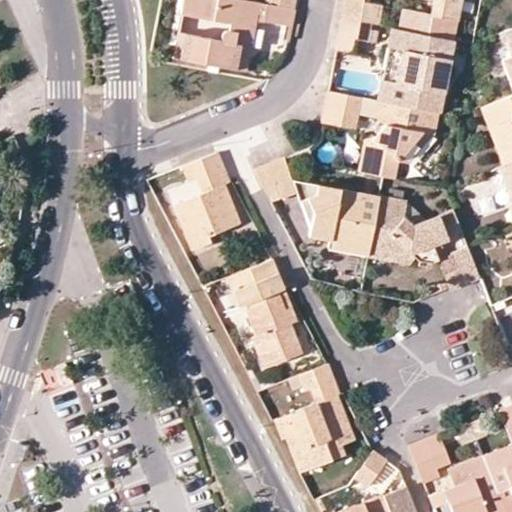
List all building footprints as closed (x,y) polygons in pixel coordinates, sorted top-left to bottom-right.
[(193,0),(191,15),(213,19),(210,37),(179,31),(175,55),(242,67),(245,50),(251,51),(260,0),(258,0),(193,0)] [(193,0),(184,0),(183,13),(191,15),(193,0)] [(347,0),(343,17),(379,24),(382,4),(363,1),(360,0),(347,0)] [(428,34),(454,39),(460,0),(434,0),(432,15),(428,34)] [(295,6),(266,1),(263,18),(274,21),(292,24),(295,6)] [(428,34),(432,15),(411,12),(400,18),(399,28),(428,34)] [(343,17),(340,35),(376,42),(379,24),(343,17)] [(292,24),(274,21),(272,32),(290,35),(292,24)] [(511,27),(503,31),(511,51),(498,57),(511,91),(511,27)] [(391,102),(440,112),(454,39),(428,34),(399,28),(398,28),(395,47),(402,49),(391,102)] [(340,35),(338,49),(373,56),(376,42),(340,35)] [(245,50),(242,67),(248,68),(251,51),(245,50)] [(330,89),(326,108),(359,115),(363,96),(330,89)] [(511,93),(481,107),(503,164),(511,160),(511,93)] [(383,174),(397,177),(400,160),(424,132),(435,134),(440,112),(391,102),(381,100),(375,130),(378,133),(376,137),(365,134),(358,170),(383,174)] [(324,118),(323,122),(357,128),(359,115),(326,108),(324,118)] [(219,152),(189,163),(195,180),(199,179),(225,168),(219,152)] [(273,163),(287,196),(297,191),(293,179),(285,159),(273,163)] [(511,160),(503,164),(497,166),(511,202),(511,201),(511,160)] [(273,163),(255,170),(272,202),(287,196),(273,163)] [(204,193),(225,185),(230,182),(225,168),(199,179),(204,193)] [(477,218),(508,208),(497,174),(465,184),(477,218)] [(379,195),(293,179),(297,191),(300,200),(308,197),(314,210),(309,236),(330,239),(328,247),(368,254),(379,195)] [(174,204),(191,249),(212,241),(209,234),(240,223),(225,185),(204,193),(174,204)] [(453,208),(415,224),(404,215),(407,200),(379,195),(368,254),(408,262),(414,256),(420,261),(419,264),(429,265),(430,261),(438,258),(433,244),(463,232),(453,208)] [(0,263),(2,250),(11,245),(0,237),(0,263)] [(438,258),(450,288),(480,276),(468,247),(438,258)] [(275,258),(229,275),(240,305),(244,303),(256,335),(251,337),(262,366),(302,351),(291,323),(298,321),(294,312),(292,304),(282,308),(276,292),(286,288),(275,258)] [(292,304),(286,288),(276,292),(282,308),(292,304)] [(327,363),(297,374),(304,391),(311,389),(335,380),(328,363),(327,363)] [(315,403),(339,394),(335,380),(311,389),(315,403)] [(315,403),(276,418),(282,438),(286,437),(300,471),(346,454),(342,444),(356,439),(347,415),(339,394),(315,403)] [(511,403),(501,408),(511,435),(511,403)] [(483,415),(470,420),(477,437),(489,432),(483,415)] [(470,420),(457,425),(464,441),(477,437),(470,420)] [(425,438),(436,466),(450,461),(439,433),(425,438)] [(409,444),(424,483),(440,476),(436,466),(425,438),(409,444)] [(511,511),(511,442),(483,454),(505,511),(511,511)] [(372,451),(356,475),(369,486),(387,459),(372,451)] [(505,511),(483,454),(448,469),(454,484),(428,494),(435,511),(505,511)] [(387,459),(369,486),(382,493),(398,466),(387,459)] [(417,511),(406,484),(382,493),(389,511),(417,511)] [(389,511),(382,493),(332,511),(389,511)]
